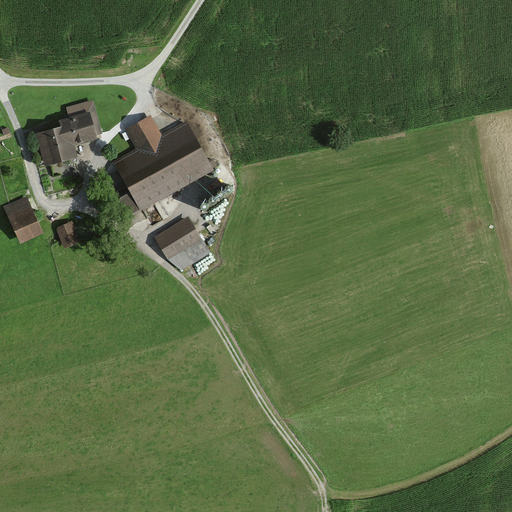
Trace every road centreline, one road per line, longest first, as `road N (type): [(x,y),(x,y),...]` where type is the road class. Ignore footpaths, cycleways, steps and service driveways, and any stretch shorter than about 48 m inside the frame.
road 1 (track): [(66,205),(97,211),(193,292),(325,491)]
road 2 (track): [(325,491),(403,485),(511,431)]
road 3 (track): [(142,81),(0,78)]
